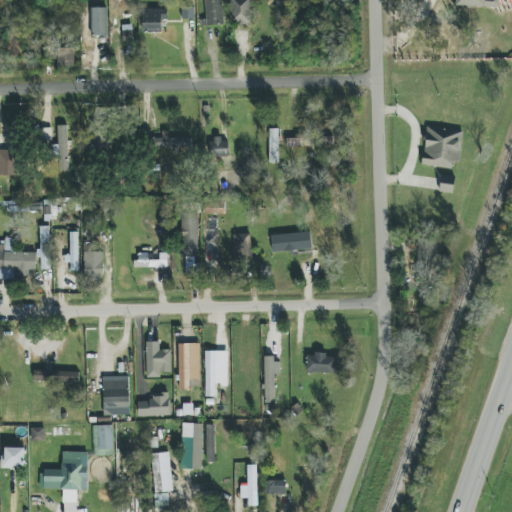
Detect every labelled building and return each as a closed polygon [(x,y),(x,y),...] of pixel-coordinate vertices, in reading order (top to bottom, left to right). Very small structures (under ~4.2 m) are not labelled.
[(223,25),(222,0),(205,0),(206,25),(223,25)] [(250,0),(230,0),(230,24),(250,25),(250,0)] [(107,8),(91,8),(92,36),(108,36),(107,8)] [(162,20),(167,20),(168,9),(143,8),(142,32),(162,33),(162,20)] [(182,19),(194,19),(194,8),(182,8),(182,19)] [(123,42),(133,41),(132,25),(122,25),(123,42)] [(75,48),(58,48),(58,65),(74,66),(75,48)] [(53,145),(53,154),(59,154),(59,171),(68,171),(67,125),(58,126),(58,145),(53,145)] [(452,168),(453,161),(459,162),(463,131),(427,127),(422,165),(452,168)] [(52,129),(42,128),(41,141),(51,141),(52,129)] [(169,139),(169,132),(162,132),(162,137),(151,137),(152,150),(192,149),(192,138),(169,139)] [(332,135),(287,137),(287,147),(333,145),(332,135)] [(228,157),(229,139),(213,139),(212,156),(228,157)] [(0,175),(17,176),(17,150),(0,149),(0,175)] [(453,194),(456,177),(442,175),(439,191),(453,194)] [(204,200),(204,214),(225,215),(225,200),(204,200)] [(10,202),(10,212),(44,212),(44,220),(56,220),(57,202),(10,202)] [(181,257),(199,256),(198,213),(180,213),(181,257)] [(41,270),(51,269),(50,226),(40,227),(41,270)] [(78,271),(78,232),(70,232),(70,271),(78,271)] [(311,250),(311,233),(271,234),(272,252),(311,250)] [(251,234),(232,234),(233,265),(252,264),(251,234)] [(435,277),(436,240),(417,239),(415,276),(435,277)] [(36,252),(11,252),(11,243),(0,243),(0,279),(15,279),(15,276),(29,276),(29,270),(36,270),(36,252)] [(103,252),(85,252),(86,282),(104,281),(103,252)] [(136,267),(167,268),(167,253),(160,253),(160,256),(136,256),(136,267)] [(171,350),(160,350),(159,342),(146,342),(147,378),(161,377),(160,373),(171,372),(171,350)] [(188,344),(178,344),(180,390),(189,390),(188,344)] [(205,397),(216,397),(215,351),(205,351),(205,397)] [(307,355),(307,372),(336,373),(336,355),(307,355)] [(274,375),(281,374),(280,358),(264,359),(265,409),(275,408),(274,375)] [(79,382),(80,372),(34,370),(34,381),(79,382)] [(129,376),(103,377),(104,405),(130,405),(129,376)] [(151,401),(138,402),(138,417),(170,416),(169,394),(151,394),(151,401)] [(203,424),(183,423),(181,469),(202,470),(203,424)] [(113,455),(113,425),(93,426),(94,456),(113,455)] [(207,462),(215,462),(215,425),(207,425),(207,462)] [(45,428),(31,428),(32,442),(45,441),(45,428)] [(24,448),(3,448),(3,468),(24,468),(24,448)] [(88,452),(62,452),(62,470),(42,470),(42,489),(64,489),(64,502),(77,503),(77,490),(87,490),(88,452)] [(170,508),(169,492),(172,492),(170,453),(152,454),(155,509),(170,508)] [(257,506),(256,465),(248,466),(249,506),(257,506)] [(286,495),(286,481),(266,480),(265,494),(286,495)]
